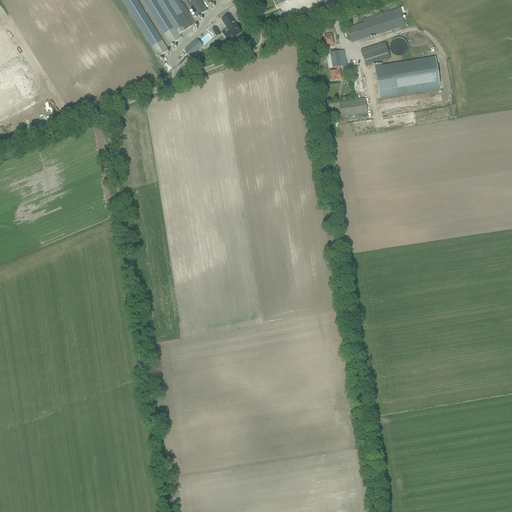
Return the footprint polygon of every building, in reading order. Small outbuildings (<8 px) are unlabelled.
[(121,0),(158,58),(168,51),(136,0),(121,0)] [(142,0),(171,46),(181,39),(179,35),(196,25),(180,0),(142,0)] [(185,0),(197,18),(207,11),(200,0),(185,0)] [(400,12),(347,28),(348,33),(351,43),(404,27),(402,17),(404,17),(402,13),(404,12),(405,12),(404,7),(399,8),(399,9),(400,12)] [(230,15),(221,20),(226,27),(227,29),(222,33),(228,42),(241,33),(230,15)] [(217,26),(212,29),(216,37),(221,34),(217,26)] [(2,28),(0,28),(0,77),(18,111),(40,99),(2,28)] [(331,34),(324,36),(326,49),(334,47),(331,34)] [(398,57),(400,57),(401,56),(403,56),(404,55),(405,54),(406,53),(407,51),(408,49),(408,47),(408,46),(407,44),(406,42),(405,41),(404,40),(402,39),(400,39),(399,38),(397,39),(395,39),(394,40),(392,41),(391,42),(390,44),(390,45),(390,47),(390,49),(390,51),(391,52),(392,54),(393,55),(395,56),(396,56),(398,57)] [(194,41),(184,50),(190,57),(200,48),(194,41)] [(360,51),(365,67),(390,59),(385,43),(360,51)] [(333,68),(334,72),(333,72),(330,73),(332,82),(337,81),(341,80),(339,67),(347,66),(347,65),(345,56),(344,51),(343,51),(330,53),(333,68)] [(440,89),(435,58),(374,68),(379,99),(440,89)] [(352,73),(353,80),(362,78),(360,67),(347,69),(348,74),(352,73)] [(343,117),(343,120),(345,120),(344,117),(368,113),(365,99),(339,103),(341,117),(343,117)]
